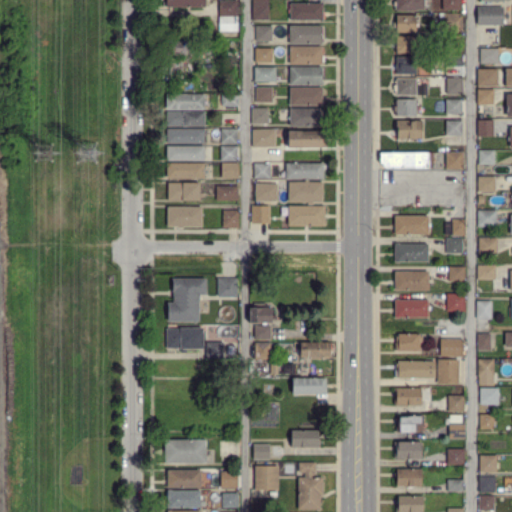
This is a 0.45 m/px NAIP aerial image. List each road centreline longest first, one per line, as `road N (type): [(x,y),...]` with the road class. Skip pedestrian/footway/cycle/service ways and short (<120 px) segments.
road 1 (secondary): [(360,0),(359,511)]
road 2 (residential): [(131,511),(131,0)]
road 3 (residential): [(131,248),(361,247)]
